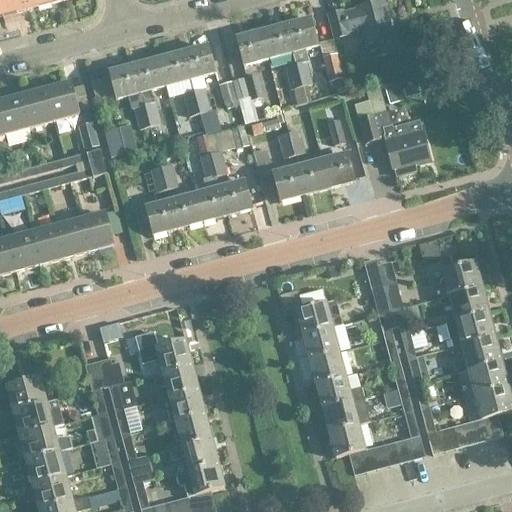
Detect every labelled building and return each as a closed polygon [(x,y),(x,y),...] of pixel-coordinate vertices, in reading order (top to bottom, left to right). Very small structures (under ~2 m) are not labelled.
[(0,0),(0,8),(3,18),(27,12),(23,0),(0,0)] [(23,0),(27,12),(51,5),(49,0),(23,0)] [(397,53),(393,38),(383,2),(328,17),(334,40),(363,32),(370,61),(397,53)] [(319,59),(317,48),(318,48),(311,22),(286,28),(293,55),(296,68),(306,65),(309,64),(308,61),(319,59)] [(293,55),(286,28),(261,35),(268,61),(293,55)] [(268,61),(261,35),(236,42),(243,68),(268,61)] [(209,49),(183,56),(190,82),(216,76),(209,49)] [(165,89),(190,82),(183,56),(158,62),(165,89)] [(323,59),(330,84),(343,81),(336,56),(323,59)] [(400,59),(384,63),(388,80),(404,75),(400,59)] [(134,69),(144,109),(154,106),(151,93),(165,89),(158,62),(134,69)] [(296,68),(302,90),(312,87),(306,65),(296,68)] [(307,106),(302,90),(296,68),(286,70),(292,93),(293,93),(298,108),(307,106)] [(131,113),(134,112),(144,109),(134,69),(108,76),(115,102),(127,99),(131,113)] [(246,81),(251,100),(252,103),(263,100),(257,78),(246,81)] [(246,81),(232,84),(237,104),(251,100),(246,81)] [(224,107),(237,104),(232,84),(219,88),(224,107)] [(44,92),(53,124),(78,118),(69,86),(44,92)] [(193,94),(199,116),(210,114),(204,91),(193,94)] [(53,124),(44,92),(20,99),(29,131),(53,124)] [(376,119),(387,116),(381,92),(367,96),(369,104),(374,119),(376,119)] [(199,116),(193,94),(182,97),(188,119),(199,116)] [(29,131),(20,99),(0,104),(0,121),(4,138),(29,131)] [(356,107),(360,123),(374,119),(369,104),(356,107)] [(154,106),(144,109),(150,130),(161,127),(154,106)] [(150,130),(144,109),(134,112),(140,133),(150,130)] [(376,119),(379,134),(383,133),(387,147),(386,147),(393,173),(395,172),(397,180),(417,175),(415,169),(431,165),(423,135),(422,135),(420,125),(393,132),(388,116),(387,116),(376,119)] [(360,123),(366,146),(382,142),(379,134),(376,119),(374,119),(360,123)] [(345,148),(339,125),(329,128),(335,150),(345,148)] [(99,149),(93,126),(78,130),(85,153),(99,149)] [(243,129),(231,132),(237,153),(249,150),(243,129)] [(110,159),(126,155),(120,130),(104,134),(110,159)] [(300,135),(289,138),(295,161),(306,158),(300,135)] [(283,164),(295,161),(289,138),(278,141),(283,164)] [(261,141),(248,142),(251,163),(263,161),(261,141)] [(86,156),(92,179),(92,180),(107,176),(100,153),(86,156)] [(222,155),(211,158),(216,179),(227,176),(222,155)] [(67,178),(69,186),(92,179),(86,156),(63,162),(65,170),(75,168),(77,175),(67,178)] [(322,164),(329,190),(355,184),(348,157),(322,164)] [(206,182),(216,179),(211,158),(200,161),(206,182)] [(39,169),(41,177),(65,170),(63,162),(39,169)] [(329,190),(322,164),(298,171),(305,197),(329,190)] [(172,168),(161,171),(167,193),(177,191),(178,190),(172,168)] [(14,175),(16,183),(41,177),(39,169),(14,175)] [(156,196),(167,193),(161,171),(150,174),(156,196)] [(279,204),(305,197),(298,171),(272,178),(279,204)] [(0,178),(0,187),(16,183),(14,175),(0,178)] [(216,179),(227,218),(252,211),(245,185),(231,189),(227,176),(216,179)] [(43,184),(45,192),(69,186),(67,178),(43,184)] [(204,182),(207,195),(195,198),(202,225),(227,218),(216,179),(206,182),(204,182)] [(18,191),(20,199),(45,192),(43,184),(18,191)] [(0,195),(0,204),(20,199),(18,191),(0,195)] [(167,193),(177,231),(202,225),(195,198),(180,202),(177,191),(167,193)] [(154,197),(157,208),(145,211),(151,238),(177,231),(167,193),(156,196),(154,197)] [(79,223),(87,255),(112,248),(104,216),(79,223)] [(63,261),(87,255),(79,223),(55,229),(63,261)] [(30,236),(39,268),(63,261),(55,229),(30,236)] [(6,242),(14,274),(39,268),(30,236),(6,242)] [(0,243),(0,277),(14,274),(6,242),(0,243)] [(441,301),(449,299),(481,290),(474,265),(442,274),(446,290),(438,292),(441,301)] [(396,286),(384,289),(391,315),(394,314),(403,312),(396,286)] [(371,292),(378,318),(391,315),(384,289),(371,292)] [(455,324),(487,315),(481,290),(449,299),(455,324)] [(210,308),(224,332),(253,315),(239,292),(210,308)] [(296,314),(303,338),(332,331),(342,328),(336,303),(326,306),(322,293),(300,299),(303,312),(296,314)] [(403,312),(394,314),(401,338),(409,336),(403,312)] [(378,318),(384,343),(393,340),(390,332),(395,331),(391,315),(386,316),(378,318)] [(487,315),(455,324),(444,327),(449,343),(450,342),(452,351),(462,348),(494,340),(487,315)] [(441,316),(429,317),(432,338),(444,336),(441,316)] [(122,340),(119,327),(100,332),(104,345),(122,340)] [(303,338),(309,363),(339,355),(332,331),(303,338)] [(401,338),(407,363),(416,361),(409,336),(401,338)] [(391,367),(399,365),(393,340),(384,343),(391,367)] [(453,366),(455,376),(500,364),(494,340),(462,348),(466,363),(453,366)] [(421,348),(424,362),(445,358),(442,343),(421,348)] [(141,369),(158,364),(162,376),(191,368),(184,344),(138,356),(141,369)] [(309,363),(316,387),(345,380),(339,355),(309,363)] [(110,361),(97,364),(104,391),(108,390),(117,387),(124,385),(119,364),(111,366),(110,361)] [(407,363),(414,387),(422,385),(416,361),(407,363)] [(85,368),(91,394),(100,392),(104,391),(97,364),(85,368)] [(469,374),(475,397),(507,388),(500,364),(455,376),(455,377),(469,374)] [(391,367),(398,392),(406,389),(399,365),(391,367)] [(198,393),(191,368),(162,376),(162,378),(151,380),(154,391),(165,388),(168,400),(198,393)] [(44,406),(38,380),(6,389),(13,414),(44,406)] [(361,389),(349,392),(345,380),(316,387),(322,412),(352,404),(364,401),(361,389)] [(414,387),(420,412),(429,409),(422,385),(414,387)] [(123,412),(117,387),(108,390),(114,414),(123,412)] [(482,422),(484,421),(497,418),(511,414),(511,406),(507,388),(475,397),(482,422)] [(398,392),(404,416),(413,414),(406,389),(398,392)] [(107,416),(100,392),(91,394),(98,418),(107,416)] [(198,393),(168,400),(155,404),(158,416),(167,414),(170,426),(175,425),(204,417),(198,393)] [(322,412),(329,436),(358,428),(371,425),(364,401),(352,404),(322,412)] [(44,406),(13,414),(19,439),(51,431),(63,428),(56,403),(44,406)] [(435,434),(429,409),(420,412),(427,437),(435,434)] [(130,436),(123,412),(114,414),(121,439),(130,436)] [(419,439),(413,414),(404,416),(411,441),(419,439)] [(98,418),(104,443),(113,441),(107,416),(98,418)] [(211,442),(204,417),(175,425),(181,449),(211,442)] [(503,439),(497,418),(484,421),(490,442),(503,439)] [(482,422),(473,424),(478,445),(490,442),(484,421),(482,422)] [(467,448),(478,445),(473,424),(462,427),(467,448)] [(467,448),(462,427),(449,431),(455,452),(467,448)] [(365,453),(358,428),(329,436),(336,461),(348,458),(360,455),(365,453)] [(19,439),(26,463),(57,455),(71,451),(68,440),(58,440),(54,441),(51,431),(19,439)] [(455,452),(449,431),(438,434),(444,455),(455,452)] [(438,434),(435,434),(427,437),(433,458),(444,455),(438,434)] [(136,461),(130,436),(121,439),(127,463),(136,461)] [(419,439),(411,441),(407,442),(412,463),(425,460),(419,439)] [(120,465),(113,441),(104,443),(111,467),(120,465)] [(185,461),(188,474),(217,466),(211,442),(181,449),(168,453),(171,465),(185,461)] [(395,445),(401,466),(412,463),(407,442),(395,445)] [(395,445),(383,448),(389,469),(401,466),(395,445)] [(377,473),(389,469),(383,448),(371,452),(377,473)] [(371,452),(365,453),(360,455),(366,476),(377,473),(371,452)] [(32,488),(64,480),(57,455),(26,463),(32,488)] [(366,476),(360,455),(348,458),(354,479),(366,476)] [(127,463),(134,488),(143,486),(136,461),(127,463)] [(111,467),(118,492),(121,491),(126,490),(120,465),(111,467)] [(217,466),(188,474),(174,477),(178,490),(183,489),(186,500),(187,500),(199,497),(211,494),(224,491),(217,466)] [(32,488),(38,511),(41,511),(71,504),(64,480),(32,488)] [(142,511),(149,510),(143,486),(134,488),(140,511),(142,511)] [(132,511),(126,490),(121,491),(118,492),(122,509),(122,511),(132,511)] [(215,511),(211,494),(199,497),(202,511),(215,511)] [(202,511),(199,497),(187,500),(189,511),(202,511)] [(90,511),(87,500),(71,504),(41,511),(90,511)] [(186,500),(176,503),(177,511),(189,511),(187,500),(186,500)] [(165,511),(177,511),(176,503),(164,506),(165,511)]
